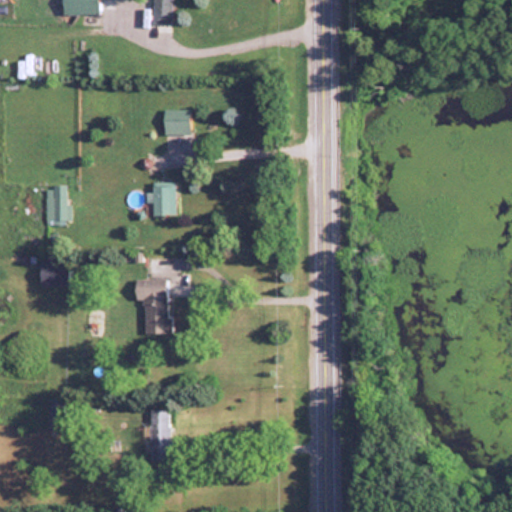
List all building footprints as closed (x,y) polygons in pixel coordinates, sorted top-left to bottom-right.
[(62,0),(62,13),(98,13),(98,0),(62,0)] [(171,22),(170,0),(152,0),(152,22),(171,22)] [(190,108),(163,108),(163,134),(190,134),(190,108)] [(152,215),(175,215),(175,182),(152,182),(152,215)] [(70,225),(70,185),(47,185),(47,225),(70,225)] [(41,285),(68,285),(68,261),(41,261),(41,285)] [(136,300),(145,300),(145,333),(170,333),(169,279),(135,279),(136,300)] [(49,428),(64,428),(64,399),(49,399),(49,428)] [(171,409),(151,409),(151,460),(172,460),(171,409)]
